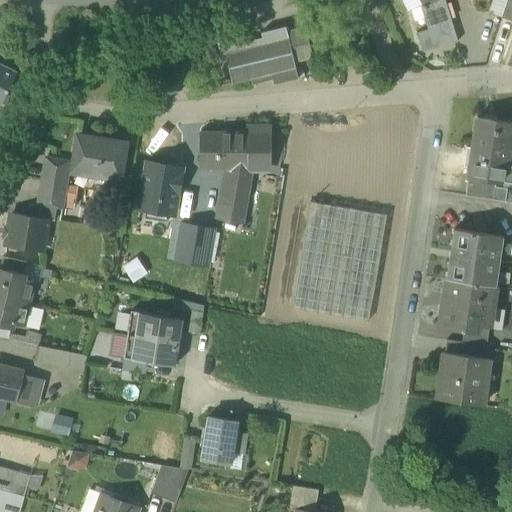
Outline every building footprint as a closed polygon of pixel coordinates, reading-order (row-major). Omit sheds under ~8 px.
[(400,0),(407,12),(420,6),(422,5),(419,0),(400,0)] [(446,22),(438,0),(437,0),(423,7),(422,5),(420,6),(427,27),(446,22)] [(507,0),(492,0),(488,13),(501,17),(507,0)] [(501,18),(511,22),(511,0),(507,0),(501,17),(501,18)] [(416,33),(422,53),(458,42),(451,20),(446,22),(427,27),(428,30),(416,33)] [(272,80),(273,85),(298,79),(294,63),(286,32),(285,27),(261,33),(262,38),(243,42),(242,37),(217,43),(220,54),(225,53),(232,83),(250,79),(252,85),(272,80)] [(286,32),(294,63),(312,58),(305,28),(286,32)] [(225,53),(220,54),(211,56),(219,86),(232,83),(225,53)] [(0,104),(1,104),(16,73),(0,65),(0,104)] [(156,81),(161,96),(181,90),(185,84),(183,77),(176,74),(156,81)] [(478,117),(473,148),(507,153),(511,122),(478,117)] [(219,218),(244,222),(253,168),(268,169),(268,128),(247,128),(247,134),(200,133),(199,169),(226,169),(218,217),(219,218)] [(72,171),(120,179),(125,144),(78,136),(72,171)] [(502,184),(503,182),(505,165),(507,153),(473,148),(472,158),(470,169),(469,179),(496,183),(502,184)] [(470,169),(472,158),(465,157),(463,168),(470,169)] [(46,159),(44,170),(67,174),(69,163),(46,159)] [(174,215),(182,168),(146,162),(138,209),(146,210),(144,219),(166,222),(167,214),(174,215)] [(511,165),(505,165),(503,182),(511,183),(511,165)] [(66,184),(67,174),(44,170),(42,182),(65,186),(66,184)] [(496,183),(469,179),(468,179),(467,183),(495,187),(496,183)] [(42,182),(40,194),(63,198),(65,186),(42,182)] [(507,189),(495,187),(467,183),(465,196),(493,200),(505,202),(507,189)] [(78,186),(66,184),(65,186),(63,198),(62,207),(74,209),(78,186)] [(62,207),(63,198),(40,194),(38,206),(57,209),(62,210),(62,207)] [(292,308),(369,321),(387,216),(311,203),(292,308)] [(55,221),(57,209),(38,206),(29,205),(27,217),(47,220),(55,221)] [(6,246),(42,252),(43,248),(46,226),(47,220),(27,217),(12,214),(6,246)] [(215,230),(180,224),(173,259),(209,265),(215,230)] [(58,228),(46,226),(43,248),(54,250),(58,228)] [(453,229),(446,279),(495,286),(502,237),(502,236),(453,229)] [(0,268),(24,275),(27,263),(2,257),(0,268)] [(134,260),(124,267),(133,281),(143,274),(134,260)] [(23,279),(33,281),(39,283),(43,267),(27,263),(24,275),(23,279)] [(0,297),(28,304),(33,281),(23,279),(24,275),(0,268),(0,297)] [(492,308),(495,286),(446,279),(439,326),(464,329),(465,330),(466,322),(490,325),(492,308)] [(27,306),(28,304),(0,297),(0,326),(11,329),(12,329),(13,324),(23,326),(27,306)] [(191,311),(202,313),(203,306),(179,300),(177,309),(191,311)] [(27,306),(23,326),(39,330),(44,310),(27,306)] [(502,330),(505,310),(492,308),(490,325),(489,328),(502,330)] [(130,311),(127,334),(178,342),(182,319),(169,317),(170,313),(154,310),(153,314),(130,311)] [(188,332),(199,333),(202,313),(191,311),(188,332)] [(464,329),(462,342),(478,344),(487,346),(489,328),(490,325),(466,322),(465,330),(464,329)] [(0,338),(9,340),(10,334),(11,329),(0,326),(0,338)] [(25,336),(10,334),(9,340),(38,346),(40,347),(42,335),(26,332),(25,336)] [(123,358),(127,334),(113,332),(109,356),(123,358)] [(174,366),(178,342),(127,334),(123,358),(135,360),(147,362),(174,366)] [(476,356),(478,344),(462,342),(446,340),(444,352),(476,356)] [(35,361),(67,368),(70,353),(40,347),(38,346),(35,361)] [(437,399),(482,406),(489,358),(476,356),(444,352),(437,399)] [(86,355),(70,353),(67,368),(84,371),(86,355)] [(133,372),(135,360),(123,358),(121,370),(133,372)] [(147,362),(135,360),(133,372),(145,374),(147,362)] [(0,369),(0,397),(7,399),(16,401),(23,375),(0,369)] [(16,401),(34,406),(41,380),(23,375),(16,401)] [(74,418),(55,414),(51,431),(69,436),(74,418)] [(201,460),(230,464),(232,453),(243,455),(247,434),(235,432),(237,421),(208,416),(201,460)] [(181,457),(193,459),(197,435),(185,433),(181,457)] [(72,451),(66,467),(78,471),(87,465),(89,454),(72,451)] [(247,455),(243,455),(232,453),(230,464),(229,468),(245,470),(247,455)] [(188,470),(191,470),(193,459),(181,457),(179,468),(188,470)] [(0,489),(3,490),(9,469),(0,466),(0,489)] [(151,494),(176,503),(188,470),(179,468),(174,468),(161,466),(151,494)] [(9,469),(3,490),(24,496),(29,475),(9,469)] [(297,511),(306,511),(314,511),(318,491),(293,487),(289,511),(297,511)] [(0,510),(6,511),(18,511),(24,496),(3,490),(0,489),(0,510)] [(79,511),(94,511),(101,494),(88,489),(79,511)] [(101,494),(94,511),(135,511),(137,508),(126,503),(128,499),(114,494),(112,498),(101,494)]
